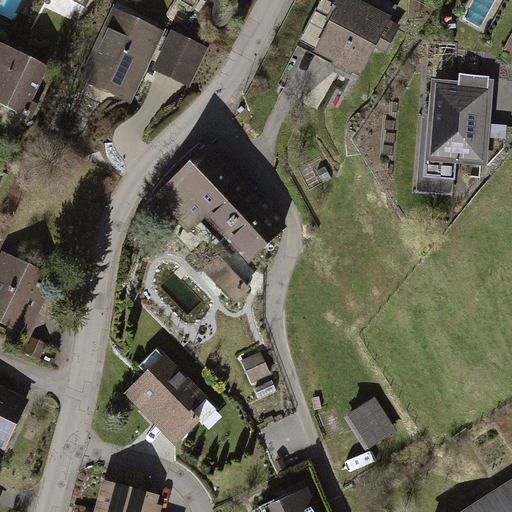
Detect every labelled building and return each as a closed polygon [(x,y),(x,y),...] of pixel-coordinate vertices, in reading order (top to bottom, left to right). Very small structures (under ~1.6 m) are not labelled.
[(341,58),(337,66),(350,73),(354,66),(357,68),(371,41),(384,48),(394,27),(381,20),(382,19),(344,0),(343,1),(340,0),(328,0),(316,24),(328,30),(326,35),(331,37),(325,50),(341,58)] [(118,16),(90,76),(127,94),(155,33),(118,16)] [(203,50),(174,36),(161,63),(190,77),(203,50)] [(0,45),(0,102),(32,118),(38,106),(31,102),(47,68),(0,45)] [(458,88),(436,86),(436,95),(430,94),(423,178),(456,180),(457,170),(460,170),(461,159),(482,161),(489,77),(459,75),(458,88)] [(490,138),(506,138),(506,126),(490,125),(490,138)] [(208,151),(148,208),(157,217),(169,205),(193,229),(209,214),(250,257),(254,254),(262,261),(275,249),(268,241),(281,228),(208,151)] [(51,278),(6,257),(0,268),(0,320),(25,333),(51,278)] [(235,300),(247,289),(218,259),(206,270),(235,300)] [(45,346),(32,340),(27,353),(39,358),(45,346)] [(164,356),(130,389),(180,439),(199,420),(192,412),(206,399),(164,356)] [(263,360),(246,368),(253,382),(270,374),(263,360)] [(0,390),(0,443),(4,445),(25,402),(0,390)] [(372,402),(350,416),(369,446),(391,432),(372,402)] [(511,511),(511,482),(465,511),(511,511)] [(150,511),(155,497),(107,484),(99,511),(150,511)] [(261,511),(313,511),(304,491),(289,498),(287,494),(260,507),(261,511)]
